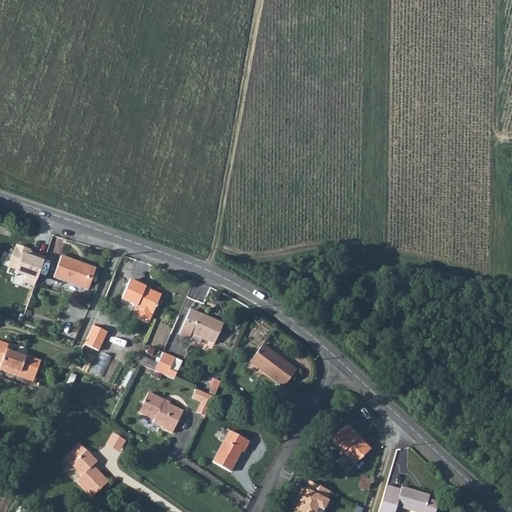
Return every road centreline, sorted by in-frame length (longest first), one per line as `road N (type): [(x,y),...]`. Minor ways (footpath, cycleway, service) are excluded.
road 1 (tertiary): [(0,196),(233,280),(342,364)]
road 2 (track): [(208,269),(261,0)]
road 3 (tertiary): [(342,364),(504,511)]
road 4 (track): [(1,511),(75,351)]
road 5 (residential): [(342,364),(258,511)]
